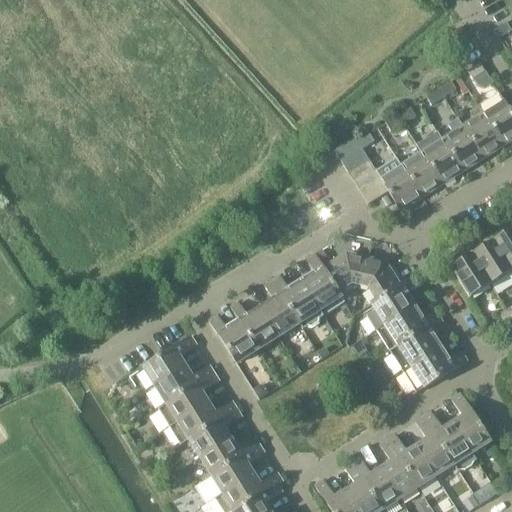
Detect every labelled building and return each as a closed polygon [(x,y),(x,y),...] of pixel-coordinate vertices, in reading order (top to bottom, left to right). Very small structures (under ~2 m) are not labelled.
[(511,32),(506,24),(494,32),(499,40),(511,32)] [(484,73),(479,65),(467,73),(472,81),(484,73)] [(455,92),(450,84),(438,91),(443,99),(455,92)] [(438,91),(425,99),(425,100),(430,108),(443,99),(438,91)] [(478,110),(502,147),(511,140),(511,116),(498,95),(477,108),(478,110)] [(409,110),(397,117),(402,125),(414,118),(409,110)] [(475,122),(463,129),(462,130),(481,160),(502,147),(478,110),(471,115),(475,122)] [(397,117),(385,125),(384,126),(389,133),(402,125),(397,117)] [(461,173),(481,160),(462,130),(463,129),(458,121),(448,127),(453,135),(442,142),(461,173)] [(461,173),(442,142),(436,134),(416,147),(421,155),(440,186),(442,185),(444,187),(454,181),(452,179),(461,173)] [(355,144),(360,151),(360,152),(373,144),(368,136),(355,144)] [(334,152),(341,163),(360,151),(355,144),(353,140),(334,152)] [(367,162),(360,152),(360,151),(341,163),(348,175),(367,162)] [(421,155),(401,169),(420,199),(440,186),(421,155)] [(374,172),(367,162),(348,175),(354,185),(374,172)] [(380,182),(387,194),(399,213),(420,199),(401,169),(394,173),(393,171),(388,167),(382,168),(374,173),(380,182)] [(354,185),(361,195),(380,182),(374,173),(374,172),(354,185)] [(387,194),(380,182),(361,195),(367,206),(387,194)] [(511,274),(511,272),(511,230),(492,243),(511,274)] [(490,287),(511,274),(492,243),(471,257),(490,287)] [(324,270),(315,256),(306,262),(313,273),(300,282),(322,318),(343,305),(336,294),(322,271),(324,270)] [(346,256),(324,270),(322,271),(336,294),(350,285),(358,287),(365,260),(346,256)] [(490,287),(471,257),(450,270),(469,300),(490,287)] [(398,287),(413,278),(407,268),(392,278),(384,265),(365,260),(358,287),(367,289),(375,302),(376,303),(399,288),(398,287)] [(280,278),(272,283),(298,325),(303,332),(305,331),(310,330),(317,326),(320,321),(322,320),(321,318),(322,318),(300,282),(288,290),(280,278)] [(413,278),(398,287),(399,288),(376,303),(375,302),(370,305),(374,311),(366,317),(376,332),(414,307),(409,300),(412,298),(413,294),(411,292),(419,287),(413,278)] [(272,283),(264,288),(272,300),(259,308),(278,339),(298,325),(272,283)] [(237,321),(237,322),(237,321),(257,352),(278,339),(259,308),(246,316),(238,304),(230,309),(237,321)] [(419,316),(414,307),(376,332),(389,353),(440,321),(435,313),(427,317),(426,315),(422,314),(419,316)] [(498,316),(506,328),(511,324),(511,320),(506,311),(498,316)] [(225,329),(217,317),(208,323),(216,336),(217,336),(236,365),(257,352),(237,321),(237,322),(237,321),(225,329)] [(389,353),(402,373),(441,349),(433,337),(445,329),(440,321),(389,353)] [(499,327),(489,333),(493,338),(502,332),(499,327)] [(155,388),(185,369),(178,358),(196,347),(190,338),(179,345),(180,346),(143,369),(155,388)] [(449,362),(441,349),(402,373),(415,395),(453,371),(454,372),(467,364),(461,355),(449,362)] [(185,369),(155,388),(166,405),(213,376),(208,368),(191,379),(185,369)] [(213,376),(166,405),(157,411),(169,429),(207,405),(201,394),(218,383),(213,376)] [(451,425),(470,455),(489,444),(465,406),(466,406),(460,395),(451,401),(462,419),(451,425)] [(207,405),(169,429),(180,447),(188,442),(236,412),(231,404),(214,415),(207,405)] [(236,412),(188,442),(200,460),(230,441),(223,431),(241,420),(236,412)] [(470,467),(473,463),(474,462),(470,455),(451,425),(442,431),(430,413),(422,419),(452,467),(456,474),(458,472),(463,472),(470,467)] [(422,419),(414,423),(426,441),(415,448),(434,478),(452,467),(422,419)] [(406,454),(395,436),(386,442),(416,489),(434,478),(415,448),(406,454)] [(259,448),(254,440),(236,451),(230,441),(200,460),(211,478),(259,448)] [(386,442),(380,446),(379,446),(390,464),(379,471),(398,501),(416,489),(386,442)] [(246,467),(264,456),(259,448),(211,478),(222,495),(252,476),(246,467)] [(359,459),(358,459),(350,464),(380,511),(398,501),(379,471),(370,477),(359,459)] [(343,493),(355,511),(380,511),(350,464),(343,469),(354,487),(343,493)] [(252,476),(222,495),(214,501),(220,511),(234,511),(276,486),(276,487),(281,484),(276,476),(259,487),(252,476)] [(323,482),(322,482),(314,488),(320,499),(322,498),(330,511),(355,511),(343,493),(334,499),(323,482)] [(267,511),(264,506),(281,495),(276,487),(276,486),(234,511),(267,511)]
